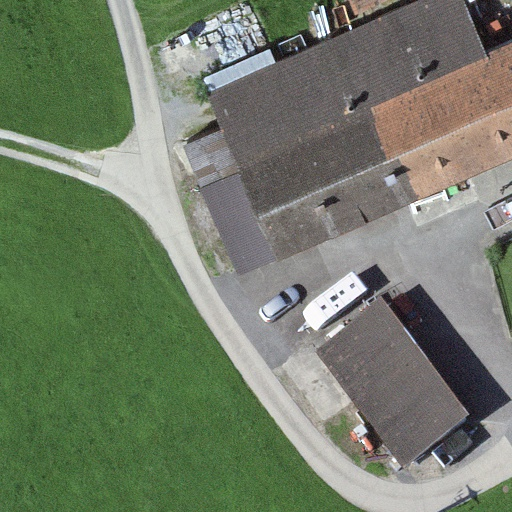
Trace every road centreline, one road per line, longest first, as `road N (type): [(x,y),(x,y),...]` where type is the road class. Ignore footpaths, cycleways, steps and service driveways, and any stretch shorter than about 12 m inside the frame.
road 1 (residential): [(511,458),(464,485),(386,505),(299,424),(195,277)]
road 2 (track): [(195,277),(156,185),(124,0)]
road 3 (track): [(156,185),(0,145)]
